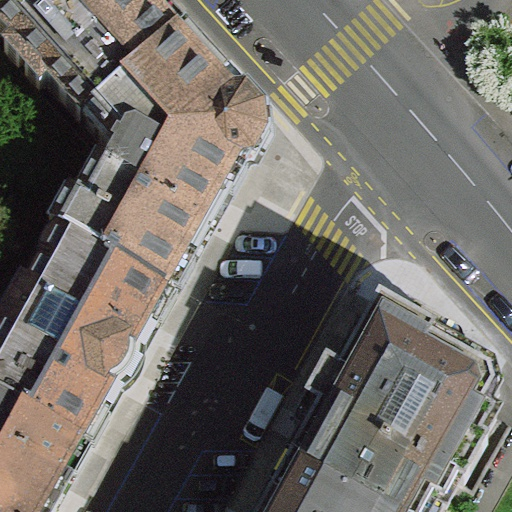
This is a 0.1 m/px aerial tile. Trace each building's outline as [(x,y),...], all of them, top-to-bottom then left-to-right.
[(183,39),(147,0),(0,0),(0,33),(87,127),(183,39)] [(253,117),(183,39),(87,127),(115,158),(110,171),(105,167),(97,169),(59,236),(174,297),(258,150),(253,117)] [(174,297),(59,236),(0,341),(0,402),(87,452),(174,297)] [(290,459),(384,511),(448,511),(499,422),(490,418),(502,397),(495,374),(437,342),(441,335),(385,303),(366,337),(358,334),(290,459)] [(53,511),(87,452),(0,402),(0,511),(53,511)] [(384,511),(290,459),(260,511),(384,511)]
